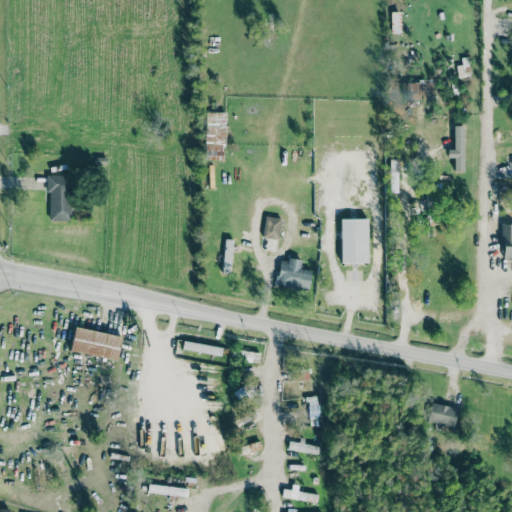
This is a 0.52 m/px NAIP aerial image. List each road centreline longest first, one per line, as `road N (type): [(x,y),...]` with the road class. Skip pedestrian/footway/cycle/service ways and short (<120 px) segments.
road 1 (secondary): [(0,273),(511,369)]
road 2 (residential): [(462,360),(490,269),(487,0)]
road 3 (residential): [(421,151),(409,173),(402,292),(409,310),(475,325)]
road 4 (residential): [(261,323),(276,511)]
